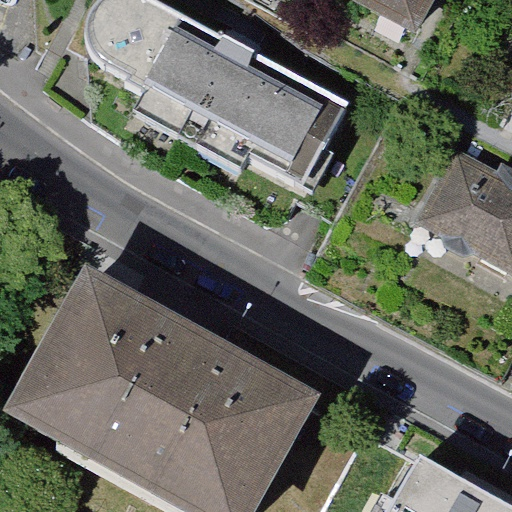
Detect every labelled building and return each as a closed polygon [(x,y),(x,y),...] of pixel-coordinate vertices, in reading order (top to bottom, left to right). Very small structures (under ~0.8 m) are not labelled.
[(449,0),(335,0),(423,48),(449,0)] [(256,173),(311,202),(355,120),(151,11),(136,6),(124,7),(111,10),(100,19),(92,31),(90,47),(93,63),(106,79),(133,93),(131,99),(149,108),(141,128),(186,154),(194,140),(209,148),(201,162),(247,187),(256,173)] [(485,266),(511,279),(511,170),(511,171),(507,180),(464,158),(424,235),(453,250),(454,260),(473,269),(485,266)] [(90,289),(6,444),(132,511),(285,511),(334,421),(90,289)] [(336,511),(452,511),(467,486),(379,437),(336,511)] [(511,511),(511,510),(467,486),(452,511),(511,511)]
